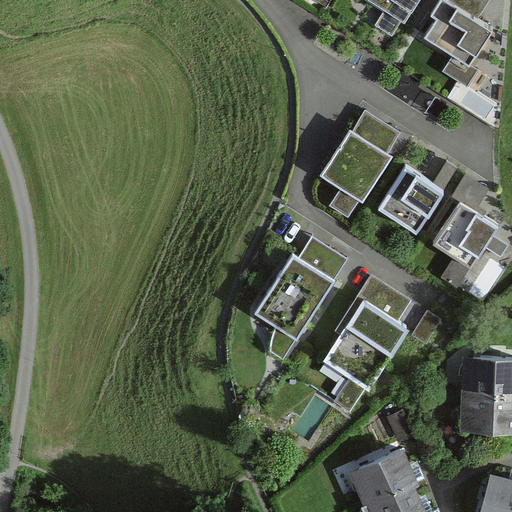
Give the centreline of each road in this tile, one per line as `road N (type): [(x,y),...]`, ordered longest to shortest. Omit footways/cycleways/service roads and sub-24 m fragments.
road 1 (track): [(0,127),(29,236),(32,316),(0,505)]
road 2 (residential): [(266,0),(311,61),(492,173)]
